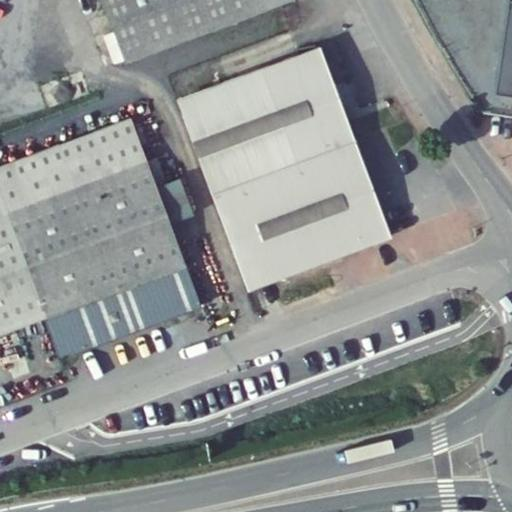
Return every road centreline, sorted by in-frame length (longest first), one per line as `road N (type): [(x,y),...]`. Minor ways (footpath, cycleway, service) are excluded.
road 1 (residential): [(412,284),(0,436)]
road 2 (primary): [(507,398),(440,436),(106,511)]
road 3 (unclassified): [(501,196),(376,0)]
road 4 (primary): [(328,511),(436,496),(511,500)]
